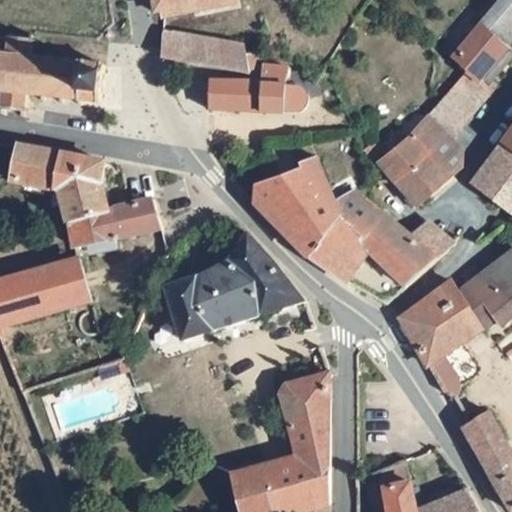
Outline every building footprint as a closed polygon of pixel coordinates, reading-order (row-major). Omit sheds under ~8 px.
[(144,0),(146,15),(158,14),(158,20),(231,8),(228,0),(264,0),(267,9),(298,2),(297,0),(144,0)] [(455,79),(492,95),(498,88),(488,80),(511,47),(511,0),(504,0),(451,70),(456,77),(455,79)] [(239,70),(238,55),(237,45),(158,31),(159,57),(239,70)] [(24,49),(0,47),(0,51),(0,112),(21,114),(22,101),(94,105),(96,66),(24,61),(24,49)] [(260,85),(219,87),(220,114),(291,113),(295,112),(300,110),(303,106),(305,102),(306,97),(305,92),(303,88),(299,85),(294,84),(289,83),(288,76),(264,76),(260,85)] [(455,79),(437,106),(430,117),(457,144),(492,95),(455,79)] [(457,144),(430,117),(423,128),(451,153),(457,144)] [(411,146),(355,150),(366,185),(396,192),(418,217),(433,197),(446,181),(450,174),(434,182),(426,166),(449,155),(451,153),(423,128),(411,146)] [(113,214),(110,173),(14,148),(15,178),(67,184),(75,222),(113,214)] [(472,197),(509,223),(511,219),(511,159),(504,153),(472,197)] [(434,182),(450,174),(456,161),(449,155),(426,166),(434,182)] [(463,167),(456,161),(450,174),(460,169),(463,167)] [(354,198),(339,208),(319,166),(302,174),(258,206),(282,238),(332,282),(342,288),(380,260),(406,293),(440,268),(412,246),(354,198)] [(126,212),(113,214),(75,222),(80,250),(161,232),(154,206),(126,212)] [(437,243),(430,235),(412,246),(440,268),(454,259),(437,243)] [(309,308),(305,289),(255,248),(219,270),(178,282),(193,334),(309,308)] [(92,307),(81,256),(0,284),(0,311),(10,335),(92,307)] [(444,386),(449,389),(456,377),(450,366),(502,336),(507,343),(511,339),(511,269),(470,299),(464,299),(451,290),(405,321),(444,386)] [(131,351),(114,359),(118,369),(135,362),(131,351)] [(300,467),(330,460),(329,454),(327,419),(324,383),(286,392),(280,408),(300,467)] [(511,507),(511,461),(492,427),(472,438),(511,507)] [(331,511),(330,460),(300,467),(243,486),(250,511),(331,511)] [(417,511),(413,489),(385,499),(383,499),(385,511),(417,511)] [(485,511),(479,499),(440,511),(485,511)]
